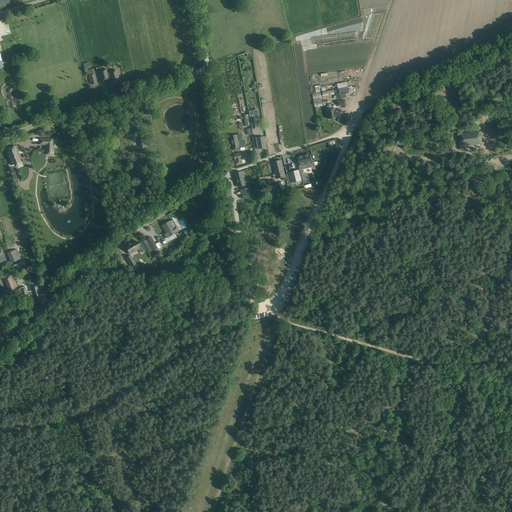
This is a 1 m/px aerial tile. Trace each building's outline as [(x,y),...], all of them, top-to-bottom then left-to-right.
[(107,73),(106,69),(98,71),(101,82),(111,79),(113,86),(120,84),(116,70),(107,73)] [(349,93),(348,87),(335,90),(337,99),(347,98),(346,94),(349,93)] [(327,107),(329,119),(337,118),(336,117),(342,116),(341,110),(335,110),(335,108),(332,109),(331,104),(329,104),(327,107)] [(258,110),(249,112),(252,129),(258,128),(256,118),(259,117),(258,110)] [(481,142),(481,141),(482,140),(481,137),(480,134),(480,133),(479,132),(461,134),(459,138),(460,142),(462,146),(480,144),(481,142)] [(241,134),(229,137),(232,149),(233,149),(233,150),(234,151),(236,151),(237,149),(237,148),(245,147),(244,143),(244,141),(242,141),(241,134)] [(256,138),(258,149),(266,148),(264,137),(256,138)] [(140,140),(138,140),(141,148),(143,148),(147,146),(144,138),(140,140)] [(40,139),(40,145),(46,145),(46,148),(46,154),(52,155),(53,139),(40,139)] [(16,146),(6,150),(11,165),(20,162),(18,158),(20,157),(19,155),(18,153),(17,151),(18,150),(16,146)] [(244,153),(233,155),(234,160),(236,165),(242,164),(242,163),(245,163),(244,158),(245,158),(244,153)] [(303,155),(298,157),(300,166),(299,166),(300,170),(311,167),(315,166),(314,162),(312,163),(310,155),(303,156),(303,155)] [(281,160),(272,162),(274,167),(276,174),(273,175),(274,178),(276,178),(277,179),(283,177),(284,180),(288,180),(286,175),(285,176),(284,172),(283,165),(281,160)] [(289,173),(291,183),(301,180),(299,170),(289,173)] [(244,181),(241,172),(234,174),(237,183),(238,187),(244,186),(243,182),(244,181)] [(249,188),(240,191),(243,200),(252,197),(249,188)] [(170,221),(162,225),(164,229),(165,229),(166,231),(166,232),(166,233),(165,234),(167,238),(179,231),(173,220),(170,221)] [(151,237),(143,242),(151,255),(158,251),(158,250),(158,249),(161,247),(160,244),(159,242),(156,244),(155,245),(151,238),(151,237)] [(128,244),(125,246),(130,254),(140,249),(142,253),(145,251),(143,246),(141,244),(141,243),(140,243),(137,245),(135,241),(129,244),(128,244)] [(21,259),(16,249),(7,253),(12,263),(21,259)] [(135,264),(130,255),(126,258),(131,267),(135,264)] [(26,265),(24,261),(12,266),(14,270),(26,265)] [(17,287),(13,276),(4,280),(9,290),(17,287)] [(25,287),(20,289),(23,298),(28,297),(28,296),(27,292),(25,287)] [(27,292),(28,296),(29,296),(33,295),(35,299),(36,303),(40,302),(41,301),(40,296),(43,295),(43,294),(43,295),(41,287),(41,288),(38,289),(37,289),(37,287),(31,288),(32,291),(31,291),(27,292)]
